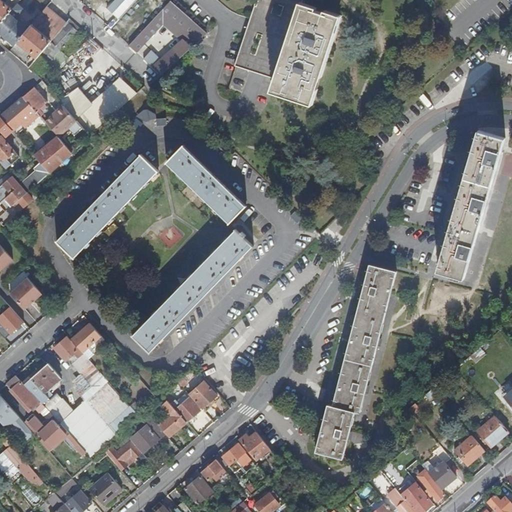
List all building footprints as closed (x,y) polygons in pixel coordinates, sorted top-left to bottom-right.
[(0,0),(0,26),(10,15),(13,11),(0,0)] [(139,0),(116,0),(108,9),(121,21),(139,0)] [(252,19),(252,20),(237,67),(280,81),(304,7),(305,8),(307,0),(258,0),(256,7),(252,19)] [(209,34),(172,2),(131,48),(139,55),(166,25),(185,41),(159,64),(150,56),(145,61),(162,76),(199,43),(209,34)] [(19,5),(13,11),(10,15),(29,31),(38,21),(19,5)] [(304,7),(280,81),(277,90),(312,102),(339,19),(305,8),(304,7)] [(68,24),(48,9),(43,15),(39,19),(38,21),(29,31),(19,42),(39,59),(67,25),(68,24)] [(29,31),(10,15),(0,26),(0,32),(16,46),(19,42),(29,31)] [(57,57),(77,33),(67,25),(39,59),(54,72),(62,65),(64,63),(57,57)] [(92,137),(139,96),(123,81),(93,107),(79,90),(63,104),(64,106),(79,122),(92,137)] [(35,88),(24,98),(37,113),(43,108),(45,111),(49,107),(47,105),(48,103),(35,88)] [(37,113),(24,98),(1,119),(13,132),(17,137),(24,132),(23,126),(37,113)] [(79,122),(64,106),(55,114),(56,115),(46,123),(59,138),(79,122)] [(144,124),(154,117),(148,107),(137,114),(144,124)] [(0,119),(0,130),(1,131),(7,138),(13,132),(1,119),(0,119)] [(439,272),(465,279),(506,139),(480,132),(439,272)] [(0,159),(0,161),(7,169),(20,157),(3,138),(0,140),(0,156),(1,158),(0,159)] [(74,154),(59,138),(36,158),(42,164),(51,174),(74,154)] [(246,205),(183,145),(182,145),(166,162),(172,168),(177,173),(176,174),(181,179),(183,178),(190,185),(189,186),(194,191),(195,190),(202,196),(201,198),(205,202),(207,201),(214,208),(213,209),(218,214),(219,213),(230,223),(246,205)] [(148,182),(158,171),(141,154),(58,242),(75,259),(85,247),(87,249),(91,244),(90,243),(97,236),(97,235),(99,237),(103,232),(102,231),(108,224),(110,225),(115,220),(113,219),(119,212),(120,211),(122,212),(126,208),(125,206),(132,199),(134,200),(138,195),(137,194),(138,192),(144,186),(145,188),(150,183),(148,182)] [(36,169),(38,172),(21,186),(28,194),(33,190),(51,174),(42,164),(36,169)] [(20,202),(28,195),(29,194),(28,194),(21,186),(13,177),(0,188),(0,205),(0,206),(8,199),(14,207),(15,206),(16,207),(21,203),(20,202)] [(33,201),(28,195),(20,202),(21,203),(26,208),(33,201)] [(180,285),(175,290),(176,291),(169,299),(168,297),(164,302),(165,304),(134,337),(151,353),(253,246),(244,237),(246,235),(242,231),(240,233),(236,229),(218,247),(216,250),(214,249),(210,253),(211,254),(204,262),(203,261),(199,265),(200,266),(193,274),(191,273),(187,278),(188,279),(181,286),(180,285)] [(0,245),(0,244),(0,273),(15,260),(0,245)] [(355,412),(360,413),(361,408),(385,318),(397,272),(371,265),(334,401),(333,406),(328,405),(316,452),(343,459),(355,412)] [(12,294),(26,310),(44,295),(29,279),(12,294)] [(3,306),(7,303),(0,294),(0,318),(8,311),(3,306)] [(0,320),(12,334),(25,323),(7,303),(3,306),(8,311),(0,318),(0,320)] [(91,324),(72,341),(80,349),(84,353),(102,337),(91,324)] [(67,361),(74,354),(78,359),(73,364),(83,375),(94,365),(84,353),(80,349),(78,351),(67,338),(56,348),(67,361)] [(111,358),(114,361),(120,356),(117,353),(111,358)] [(61,377),(49,364),(25,386),(42,404),(49,398),(44,393),(61,377)] [(83,375),(87,379),(98,369),(94,365),(83,375)] [(22,405),(29,413),(34,408),(36,410),(39,408),(42,411),(45,408),(42,404),(25,386),(17,376),(9,384),(25,402),(22,405)] [(188,383),(182,377),(178,382),(183,387),(188,383)] [(189,395),(195,402),(196,401),(203,409),(218,396),(205,381),(189,395)] [(130,405),(110,383),(91,399),(111,422),(130,405)] [(21,418),(1,396),(0,396),(0,420),(5,426),(13,424),(28,442),(35,436),(20,419),(21,418)] [(169,438),(187,423),(172,405),(164,396),(160,401),(147,414),(148,415),(151,418),(163,408),(171,416),(159,426),(169,438)] [(90,458),(120,432),(111,422),(91,399),(61,426),(78,444),(90,458)] [(172,405),(187,423),(200,411),(189,399),(181,406),(176,401),(172,405)] [(408,410),(413,416),(419,410),(415,405),(408,410)] [(135,421),(140,417),(134,410),(129,415),(135,421)] [(202,418),(210,428),(214,424),(206,414),(202,418)] [(73,449),(78,444),(61,426),(59,424),(58,425),(57,424),(54,426),(52,424),(47,429),(34,415),(25,423),(51,452),(54,449),(53,448),(64,438),(73,449)] [(158,441),(165,434),(151,418),(148,415),(142,419),(146,423),(130,437),(144,453),(151,447),(153,448),(159,443),(158,441)] [(491,448),(509,433),(495,417),(477,433),(491,448)] [(5,428),(0,432),(6,439),(8,441),(13,437),(5,428)] [(271,450),(258,433),(250,438),(248,435),(240,441),(257,461),(271,450)] [(467,467),(485,452),(472,437),(454,452),(467,467)] [(8,441),(6,439),(3,442),(10,450),(7,453),(21,469),(30,480),(39,484),(43,480),(37,473),(8,441)] [(105,453),(121,471),(142,453),(131,442),(117,454),(111,448),(105,453)] [(228,466),(235,474),(252,461),(239,445),(224,458),(230,465),(228,466)] [(443,451),(437,456),(442,463),(429,475),(432,479),(443,491),(457,479),(445,465),(451,460),(443,451)] [(7,453),(0,458),(0,469),(9,479),(21,469),(7,453)] [(222,479),(228,474),(217,461),(203,474),(209,481),(218,474),(222,479)] [(429,475),(425,471),(421,475),(427,482),(424,485),(438,502),(446,496),(432,479),(429,475)] [(104,506),(123,489),(108,474),(89,490),(104,506)] [(214,493),(202,477),(186,490),(198,505),(214,493)] [(59,499),(77,485),(71,478),(54,493),(59,499)] [(220,484),(213,490),(217,495),(224,489),(220,484)] [(405,500),(405,501),(414,511),(425,511),(434,505),(420,488),(415,492),(411,495),(405,500)] [(405,500),(396,490),(388,496),(401,511),(413,511),(405,502),(405,501),(405,500)] [(72,511),(83,511),(92,504),(81,492),(66,505),(72,511)] [(70,511),(59,499),(54,493),(47,499),(58,511),(56,511),(70,511)] [(270,494),(262,501),(264,504),(259,508),(261,511),(272,511),(280,505),(273,497),(275,495),(273,493),(271,495),(270,494)] [(511,511),(511,507),(505,500),(501,504),(496,498),(488,504),(494,511),(511,511)] [(49,506),(44,501),(39,505),(43,510),(49,506)] [(190,511),(183,502),(177,507),(181,511),(190,511)] [(166,510),(160,503),(153,509),(155,511),(172,511),(169,508),(166,510)] [(251,511),(244,503),(232,511),(251,511)]
